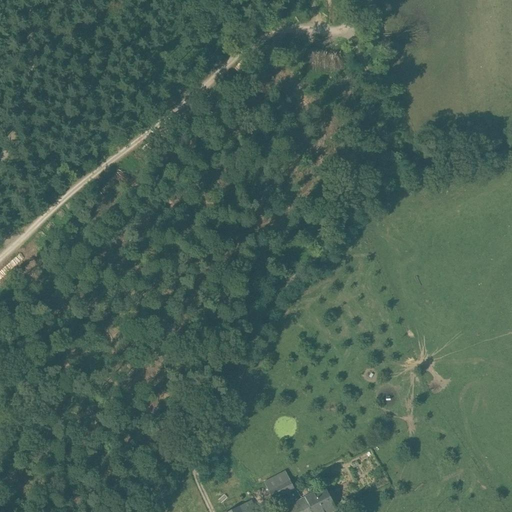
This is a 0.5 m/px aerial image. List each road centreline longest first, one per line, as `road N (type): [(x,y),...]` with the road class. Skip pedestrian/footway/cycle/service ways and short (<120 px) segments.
road 1 (track): [(212,511),(194,467),(207,434),(269,305),(337,229),(376,151),(364,22)]
road 2 (track): [(0,258),(261,38),(364,22)]
road 3 (track): [(376,151),(433,162),(511,150)]
